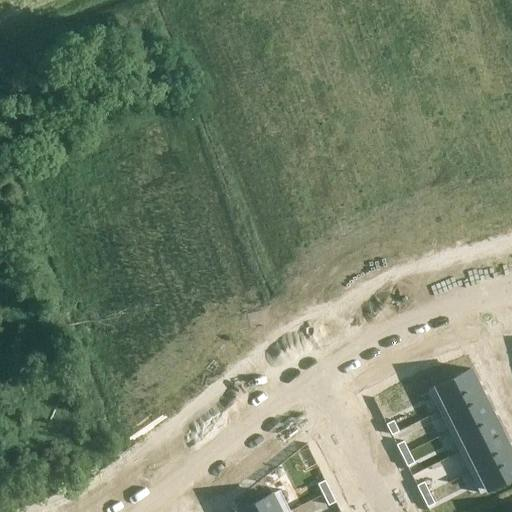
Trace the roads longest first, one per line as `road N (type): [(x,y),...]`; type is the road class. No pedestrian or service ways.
road 1 (residential): [(137,511),(350,353),(506,293)]
road 2 (residential): [(239,179),(290,140),(462,114)]
road 3 (residential): [(462,114),(506,293)]
